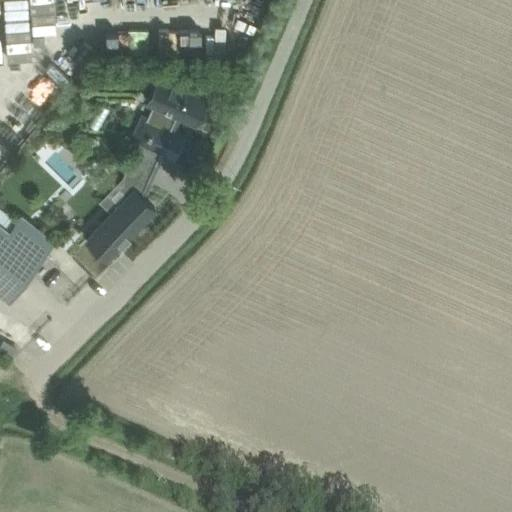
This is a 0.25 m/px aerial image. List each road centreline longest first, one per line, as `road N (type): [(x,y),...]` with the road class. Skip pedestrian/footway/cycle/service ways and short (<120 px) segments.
road 1 (unclassified): [(39,377),(209,205),(242,149),(305,0)]
road 2 (track): [(259,511),(66,429),(46,409),(39,377),(0,358)]
